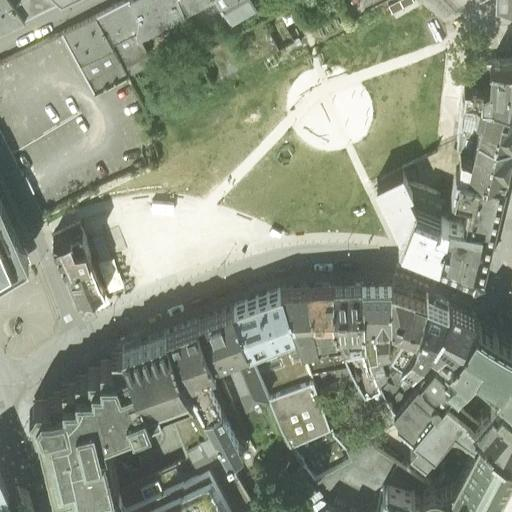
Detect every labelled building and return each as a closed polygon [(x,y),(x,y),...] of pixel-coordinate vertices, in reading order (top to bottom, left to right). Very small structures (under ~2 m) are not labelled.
[(0,0),(0,31),(27,19),(12,0),(0,0)] [(12,0),(27,19),(62,0),(12,0)] [(114,48),(127,75),(152,62),(140,39),(186,14),(180,0),(129,0),(98,16),(114,48)] [(180,0),(186,14),(212,0),(180,0)] [(413,0),(398,0),(387,6),(392,14),(402,8),(414,2),(413,0)] [(62,33),(81,65),(114,48),(98,16),(62,33)] [(81,65),(96,92),(127,75),(114,48),(81,65)] [(511,60),(491,63),(489,82),(483,86),(465,84),(463,98),(478,99),(511,101),(511,60)] [(478,99),(463,98),(462,113),(475,115),(478,99)] [(511,101),(478,99),(475,115),(481,116),(477,133),(478,133),(511,141),(511,101)] [(511,145),(511,141),(478,133),(473,158),(461,155),(460,170),(504,180),(511,145)] [(504,180),(460,170),(456,170),(452,194),(468,197),(463,219),(448,217),(439,263),(475,279),(478,277),(480,276),(504,180)] [(401,171),(377,183),(400,232),(404,233),(398,247),(423,256),(439,263),(448,217),(450,201),(408,185),(401,171)] [(0,276),(28,259),(0,195),(0,276)] [(85,242),(79,229),(52,242),(62,261),(66,269),(89,258),(90,257),(85,242)] [(94,298),(105,295),(89,258),(66,269),(79,304),(94,298)] [(365,348),(369,358),(391,353),(390,349),(389,348),(390,336),(391,320),(391,285),(375,286),(361,286),(364,332),(365,347),(365,348)] [(389,348),(390,349),(402,356),(414,335),(425,296),(408,290),(391,285),(391,320),(390,336),(389,348)] [(337,333),(364,332),(361,286),(347,287),(332,288),(334,317),(336,332),(337,333)] [(316,335),(336,332),(334,317),(332,288),(320,289),(308,290),(312,319),(316,335)] [(282,292),(281,292),(296,333),(301,346),(318,344),(316,335),(312,319),(308,290),(291,291),(282,292)] [(296,333),(281,292),(249,304),(232,311),(249,352),(296,333)] [(425,296),(414,335),(425,342),(438,321),(448,305),(436,300),(425,296)] [(462,312),(448,305),(438,321),(425,342),(419,351),(434,363),(438,367),(448,356),(455,349),(476,318),(462,312)] [(249,352),(232,311),(216,317),(197,324),(214,364),(230,357),(247,402),(266,393),(249,352)] [(474,360),(496,381),(511,354),(511,338),(479,320),(476,318),(455,349),(448,356),(438,367),(456,381),(474,360)] [(220,377),(214,364),(197,324),(182,330),(166,336),(184,380),(229,463),(242,454),(206,384),(220,377)] [(296,333),(249,352),(266,393),(279,425),(290,443),(330,424),(301,346),(296,333)] [(384,394),(394,411),(434,363),(419,351),(425,342),(414,335),(402,356),(400,359),(377,380),(384,394)] [(184,380),(166,336),(123,352),(113,354),(113,362),(101,363),(101,370),(89,370),(89,379),(76,380),(77,387),(64,388),(64,396),(51,396),(51,403),(36,404),(30,413),(37,430),(47,472),(56,511),(66,511),(82,507),(118,490),(104,431),(133,420),(166,405),(186,458),(176,463),(185,479),(209,466),(235,511),(242,511),(249,505),(253,501),(229,463),(184,380)] [(373,371),(377,380),(400,359),(402,356),(390,349),(391,353),(369,358),(373,371)] [(511,354),(496,381),(511,394),(511,354)] [(456,381),(445,394),(511,449),(511,394),(496,381),(474,360),(456,381)] [(398,422),(412,433),(445,394),(456,381),(438,367),(434,363),(394,411),(400,419),(398,422)] [(269,498),(280,511),(318,511),(327,502),(346,511),(483,511),(511,458),(511,449),(445,394),(412,433),(432,448),(431,451),(445,459),(440,467),(445,470),(439,481),(437,480),(432,479),(429,480),(374,444),(369,435),(347,448),(352,457),(314,478),(303,463),(269,498)] [(279,455),(263,465),(271,478),(287,468),(279,455)] [(256,511),(249,505),(242,511),(235,511),(209,466),(185,479),(176,463),(118,490),(82,507),(66,511),(256,511)] [(0,504),(13,497),(0,469),(0,504)] [(346,511),(327,502),(318,511),(280,511),(269,498),(256,511),(346,511)]
